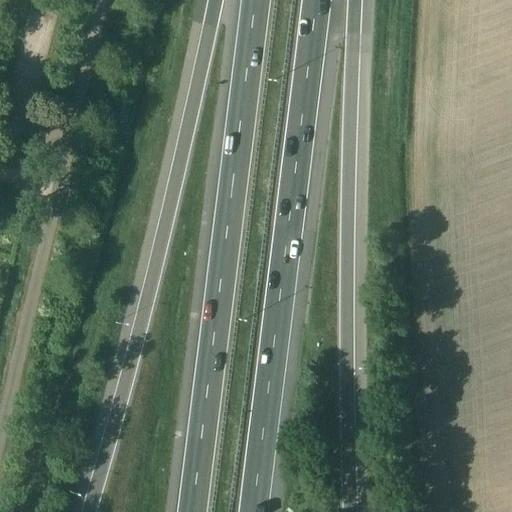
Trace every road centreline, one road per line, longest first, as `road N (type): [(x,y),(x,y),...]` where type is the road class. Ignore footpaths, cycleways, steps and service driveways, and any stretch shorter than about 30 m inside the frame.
road 1 (motorway): [(214,0),(88,511)]
road 2 (motorway): [(250,511),(314,0)]
road 3 (motorway): [(254,0),(191,511)]
road 4 (motorway): [(350,511),(346,247),(355,0)]
road 5 (unclassified): [(0,424),(102,0)]
